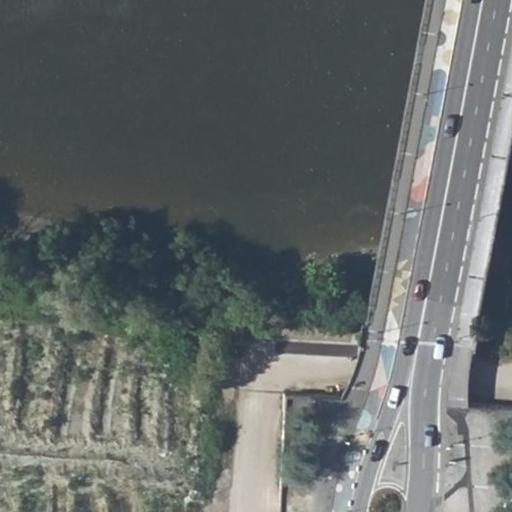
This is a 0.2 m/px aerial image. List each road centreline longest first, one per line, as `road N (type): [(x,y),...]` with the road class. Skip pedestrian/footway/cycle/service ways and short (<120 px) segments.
road 1 (primary): [(480,0),(420,328)]
road 2 (primary): [(420,328),(388,395),(352,511)]
road 3 (primary): [(419,511),(420,328)]
